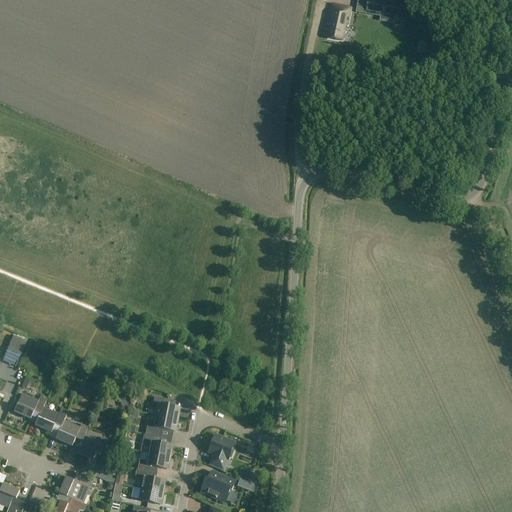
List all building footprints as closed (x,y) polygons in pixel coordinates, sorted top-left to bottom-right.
[(368,0),(366,12),(395,17),(397,4),(373,0),(368,0)] [(332,15),(331,14),(329,24),(332,24),(329,39),(342,41),(346,25),(348,25),(351,8),(344,7),(333,5),(332,10),(333,10),(332,15)] [(374,37),(385,36),(384,29),(374,29),(374,37)] [(43,408),(44,408),(48,398),(40,395),(38,401),(22,394),(14,412),(31,419),(35,411),(40,414),(41,414),(43,408)] [(156,416),(178,420),(181,409),(167,406),(168,400),(155,398),(153,408),(157,409),(156,416)] [(59,415),(44,408),(43,408),(41,414),(40,414),(35,426),(52,433),(55,425),(61,427),(62,428),(64,421),(64,422),(69,412),(62,409),(59,415)] [(145,435),(161,438),(162,430),(176,432),(178,420),(156,416),(154,423),(148,422),(145,435)] [(80,428),(64,422),(64,421),(62,428),(61,427),(56,440),(73,447),(76,438),(82,441),(83,441),(85,435),(86,435),(89,428),(82,425),(80,428)] [(83,441),(82,441),(77,453),(93,460),(97,452),(103,455),(109,441),(102,438),(101,442),(86,435),(85,435),(83,441)] [(150,447),(148,454),(171,459),(173,447),(160,444),(161,438),(145,435),(143,446),(150,447)] [(211,465),(223,469),(227,459),(228,460),(229,458),(231,458),(234,451),(232,450),(235,444),(215,437),(209,452),(215,454),(211,465)] [(169,470),(171,459),(148,454),(147,461),(143,461),(142,465),(169,470)] [(113,476),(96,469),(93,477),(110,484),(113,476)] [(141,490),(164,494),(166,482),(153,480),(154,474),(137,470),(135,477),(144,478),(141,490)] [(206,480),(201,493),(216,499),(217,500),(217,499),(225,503),(230,491),(232,492),(235,483),(211,473),(208,481),(206,480)] [(59,494),(71,499),(78,502),(78,501),(83,504),(93,481),(77,475),(74,481),(66,477),(59,494)] [(241,481),(239,486),(245,489),(247,483),(241,481)] [(0,492),(0,504),(9,509),(7,511),(19,511),(23,503),(17,500),(20,492),(3,484),(3,485),(0,492)] [(113,502),(119,503),(123,486),(116,484),(112,501),(113,502)] [(164,494),(141,490),(139,501),(162,506),(164,494)] [(82,511),(83,511),(85,511),(88,506),(83,504),(78,501),(78,502),(71,499),(69,505),(60,502),(55,511),(82,511)] [(119,503),(113,502),(111,508),(119,510),(121,504),(119,503)]
